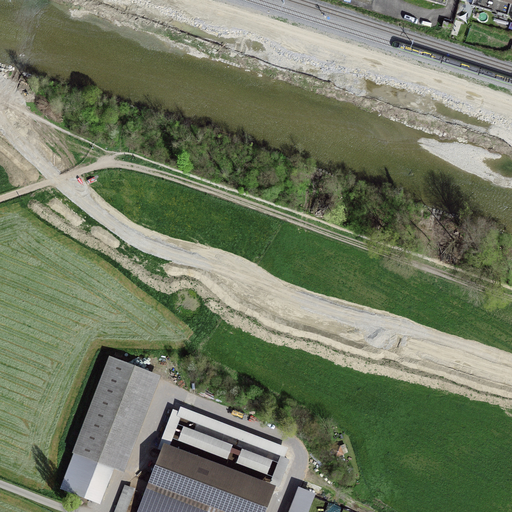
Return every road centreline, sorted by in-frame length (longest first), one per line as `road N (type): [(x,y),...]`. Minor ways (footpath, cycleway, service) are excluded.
road 1 (track): [(0,199),(56,181),(125,237),(511,362)]
road 2 (track): [(511,101),(191,0)]
